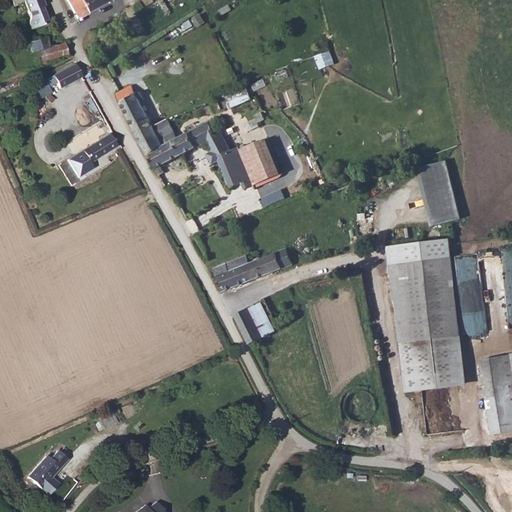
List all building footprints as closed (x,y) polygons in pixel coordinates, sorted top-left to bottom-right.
[(42,0),(15,0),(18,8),(27,5),(30,16),(31,15),(33,22),(31,27),(33,33),(50,28),(46,15),(44,11),(46,10),(42,0)] [(75,0),(81,11),(92,4),(89,0),(75,0)] [(46,31),(27,37),(31,47),(33,46),(49,41),(46,31)] [(49,41),(33,46),(38,60),(45,58),(68,50),(63,36),(49,41)] [(94,46),(97,58),(98,61),(108,58),(106,46),(103,46),(103,42),(101,41),(99,40),(97,40),(94,42),(94,44),(94,46)] [(316,55),(321,69),(336,63),(331,50),(316,55)] [(74,61),(51,72),(55,79),(58,85),(80,74),(74,61)] [(55,79),(51,72),(44,75),(48,82),(55,79)] [(154,127),(142,105),(148,103),(144,95),(138,98),(132,86),(116,94),(147,154),(164,145),(155,129),(154,127)] [(250,93),(230,98),(231,104),(252,99),(250,93)] [(172,130),(163,134),(159,127),(155,129),(164,145),(147,154),(156,170),(223,134),(219,126),(224,123),(220,115),(187,133),(177,138),(172,130)] [(177,138),(187,133),(183,125),(172,130),(177,138)] [(107,133),(80,148),(84,155),(87,161),(114,147),(107,133)] [(242,148),(249,165),(255,179),(257,184),(286,172),(270,136),(242,148)] [(80,148),(72,152),(76,159),(84,155),(80,148)] [(233,152),(245,183),(255,179),(249,165),(242,148),(233,152)] [(218,158),(230,189),(245,183),(233,152),(232,151),(218,158)] [(461,220),(450,160),(420,165),(431,225),(461,220)] [(283,188),(262,198),(266,207),(287,197),(283,188)] [(293,256),(290,247),(285,249),(289,258),(293,256)] [(222,296),(297,264),(293,256),(289,258),(285,249),(247,266),(243,257),(225,265),(229,273),(216,279),(222,296)] [(477,385),(452,257),(396,268),(420,396),(477,385)] [(225,265),(209,272),(222,296),(216,279),(229,273),(225,265)] [(256,317),(260,325),(255,328),(260,338),(283,328),(269,299),(245,309),(251,320),(256,317)] [(232,315),(247,344),(260,338),(255,328),(260,325),(256,317),(251,320),(245,309),(232,315)] [(511,352),(488,357),(495,393),(501,430),(511,428),(511,352)] [(116,416),(113,406),(98,412),(101,421),(116,416)] [(54,443),(50,440),(23,467),(37,480),(64,453),(62,451),(68,445),(60,437),(54,443)] [(141,511),(148,507),(138,493),(130,500),(128,496),(107,511),(141,511)]
